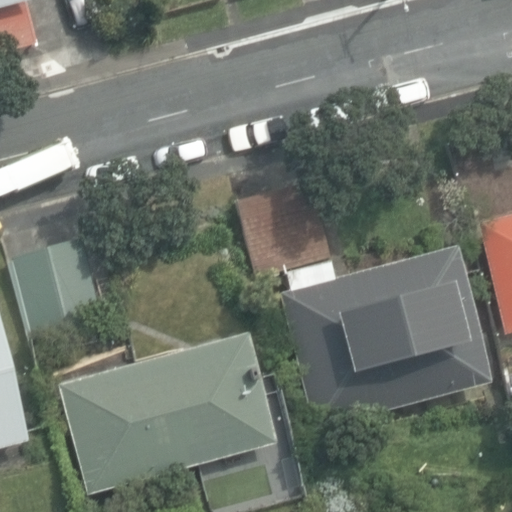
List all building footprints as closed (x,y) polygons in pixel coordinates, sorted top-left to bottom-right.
[(0,0),(0,48),(34,40),(23,0),(0,0)] [(237,197),(257,274),(330,255),(310,178),(237,197)] [(504,335),(511,333),(511,212),(475,222),(504,335)] [(13,257),(33,338),(103,319),(82,239),(13,257)] [(281,294),(316,426),(490,380),(455,248),(281,294)] [(57,380),(87,492),(275,442),(245,330),(57,380)] [(0,446),(28,439),(0,338),(0,446)]
